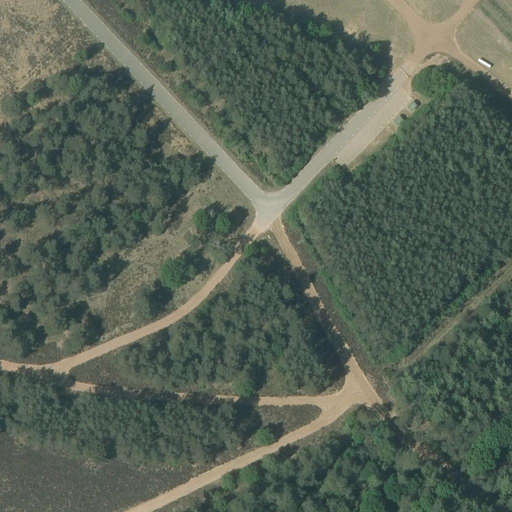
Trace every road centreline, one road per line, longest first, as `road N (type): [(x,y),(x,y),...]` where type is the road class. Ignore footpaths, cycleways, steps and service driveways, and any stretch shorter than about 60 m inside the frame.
road 1 (track): [(0,364),(88,389),(345,402)]
road 2 (track): [(39,374),(174,317),(256,229),(266,202)]
road 3 (track): [(345,402),(304,432),(137,511)]
road 4 (track): [(266,214),(344,357),(351,375),(345,402)]
road 5 (unknown): [(365,393),(511,272)]
road 6 (track): [(511,97),(390,0)]
